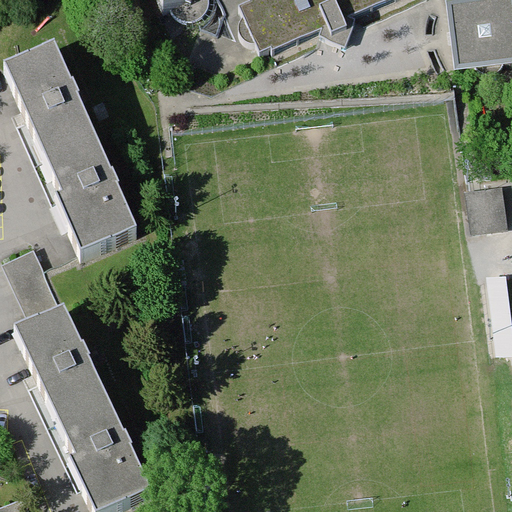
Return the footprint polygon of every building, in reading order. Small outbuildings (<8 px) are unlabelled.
[(138,0),(140,2),(144,0),(146,0),(156,22),(203,0),(138,0)] [(383,0),(220,0),(252,62),(317,35),(346,49),(353,26),(350,16),(383,0)] [(511,0),(446,10),(456,77),(511,69),(511,0)] [(64,52),(5,78),(86,264),(146,238),(64,52)] [(501,191),(464,196),(470,240),(507,235),(501,191)] [(511,322),(507,280),(486,282),(496,362),(511,360),(511,322)] [(74,312),(14,339),(94,511),(125,511),(160,496),(74,312)]
